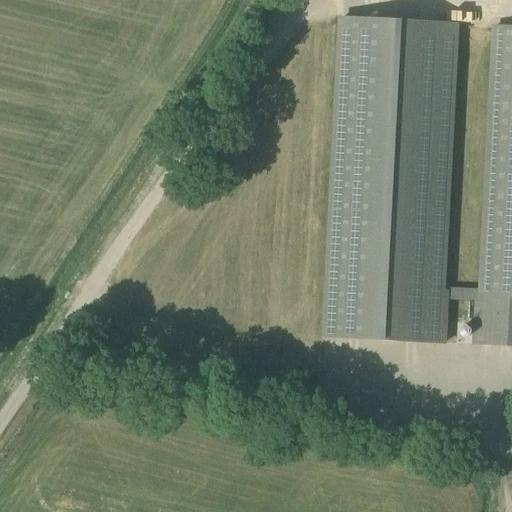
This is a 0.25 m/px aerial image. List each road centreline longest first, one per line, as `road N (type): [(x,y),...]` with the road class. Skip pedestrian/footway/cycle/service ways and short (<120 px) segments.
road 1 (unclassified): [(51,342),(511,454)]
road 2 (unclassified): [(51,342),(173,159)]
road 3 (track): [(292,0),(173,159)]
